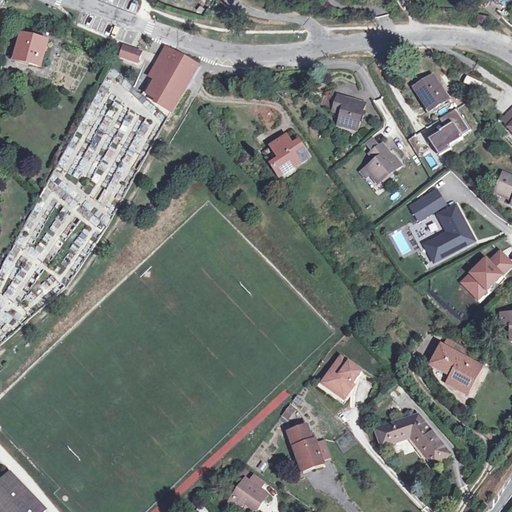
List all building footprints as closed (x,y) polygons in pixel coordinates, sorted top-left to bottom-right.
[(478,21),(488,23),(489,17),(479,15),(478,21)] [(30,61),(29,64),(40,67),(47,41),(22,34),(16,57),(30,61)] [(124,47),(121,57),(122,57),(119,66),(134,71),(137,62),(138,63),(141,53),(124,47)] [(162,62),(169,50),(166,48),(150,77),(156,80),(165,63),(162,62)] [(171,111),(197,65),(182,57),(171,52),(169,50),(162,62),(165,63),(156,80),(148,94),(158,100),(156,103),(171,111)] [(479,89),(482,81),(466,76),(463,83),(479,89)] [(448,100),(433,77),(415,89),(430,112),(448,100)] [(354,92),(351,101),(362,104),(365,95),(354,92)] [(342,113),(339,125),(356,130),(364,104),(362,104),(351,101),(338,97),(334,111),(342,113)] [(456,108),(443,117),(448,126),(439,131),(441,134),(433,139),(442,154),(451,149),(449,146),(462,138),(461,136),(470,130),(456,108)] [(509,128),(511,124),(511,108),(501,120),(509,128)] [(293,146),(286,137),(272,146),(280,159),(272,165),(280,177),(309,157),(299,142),(293,146)] [(373,152),(380,146),(373,138),(366,143),(373,152)] [(382,145),(380,146),(373,152),(371,154),(376,161),(367,169),(371,174),(378,183),(399,166),(382,145)] [(371,174),(367,169),(362,172),(366,178),(371,174)] [(511,177),(503,174),(495,193),(511,200),(511,177)] [(411,207),(420,221),(444,205),(435,192),(411,207)] [(475,241),(456,205),(438,215),(448,233),(425,245),(434,262),(454,252),(454,253),(475,241)] [(425,220),(410,226),(417,243),(432,237),(425,220)] [(490,261),(492,263),(503,253),(501,251),(490,261)] [(487,258),(468,278),(483,293),(511,265),(511,261),(503,253),(492,263),(490,261),(487,258)] [(468,278),(463,282),(479,298),(483,293),(468,278)] [(511,342),(511,313),(501,314),(502,325),(511,325),(511,342)] [(443,347),(466,359),(470,352),(447,340),(443,347)] [(431,365),(452,376),(448,384),(467,394),(481,367),(466,359),(443,347),(441,346),(431,365)] [(322,384),(330,390),(333,386),(347,396),(355,385),(352,383),(355,378),(357,380),(362,372),(341,357),(322,384)] [(333,386),(330,390),(344,400),(347,396),(333,386)] [(296,396),(293,402),(301,407),(305,401),(296,396)] [(296,409),(290,404),(282,415),(287,420),(296,409)] [(419,423),(417,416),(376,431),(382,448),(411,438),(414,436),(430,456),(427,458),(434,466),(450,454),(424,422),(419,423)] [(310,435),(308,425),(289,432),(303,473),(315,469),(314,467),(324,463),(313,434),(310,435)] [(414,436),(411,438),(427,458),(430,456),(414,436)] [(43,511),(44,511),(46,510),(10,472),(0,481),(0,511),(43,511)] [(253,475),(249,481),(246,479),(243,482),(254,489),(256,486),(259,489),(264,483),(253,475)] [(259,489),(256,486),(254,489),(243,482),(229,502),(236,507),(243,506),(245,504),(251,508),(253,508),(257,503),(260,502),(262,504),(267,497),(266,494),(259,489)] [(253,508),(251,508),(255,511),(257,511),(262,504),(260,502),(257,503),(253,508)]
